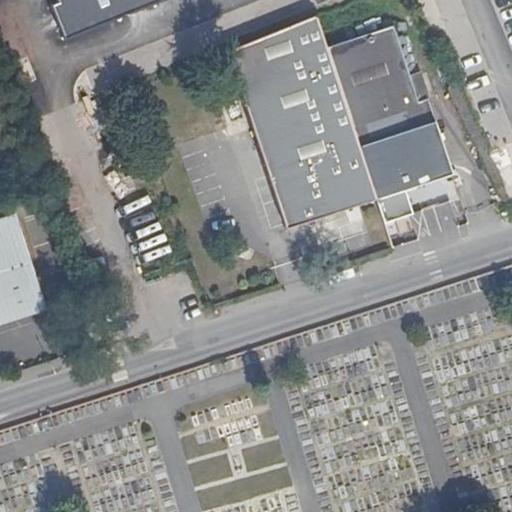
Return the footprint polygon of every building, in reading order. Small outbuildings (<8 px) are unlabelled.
[(69,0),(70,1),(55,8),(69,42),(168,0),(69,0)] [(294,229),(383,197),(328,46),(317,15),(308,19),(234,48),(229,51),(294,229)] [(459,169),(422,69),(413,72),(395,22),(328,46),(383,197),(459,169)] [(0,306),(41,295),(19,220),(0,224),(0,306)] [(0,331),(48,318),(41,295),(0,306),(0,331)]
